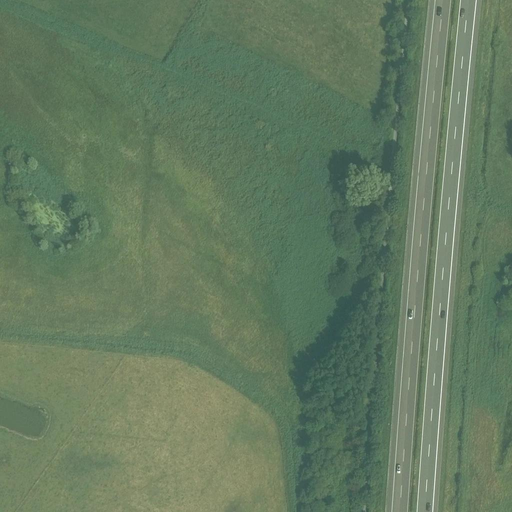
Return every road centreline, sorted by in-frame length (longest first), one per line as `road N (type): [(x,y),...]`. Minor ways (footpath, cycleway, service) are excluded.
road 1 (motorway): [(429,511),(473,0)]
road 2 (motorway): [(437,0),(394,511)]
